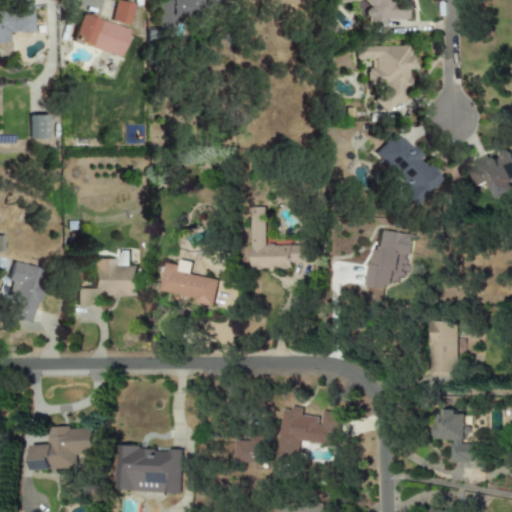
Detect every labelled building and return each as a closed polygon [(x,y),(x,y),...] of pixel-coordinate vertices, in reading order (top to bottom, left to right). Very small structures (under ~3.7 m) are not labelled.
[(10,0),(12,33),(30,32),(29,0),(10,0)] [(412,20),(412,4),(385,3),(385,0),(340,0),(340,1),(362,1),(362,18),(368,18),(367,27),(382,27),(382,20),(412,20)] [(109,22),(127,25),(131,4),(112,1),(109,22)] [(118,56),(126,28),(76,15),(68,43),(118,56)] [(353,47),(353,60),(372,59),(372,69),(364,69),(364,86),(376,86),(377,107),(404,106),(403,70),(408,70),(407,45),(353,47)] [(26,139),(46,139),(45,115),(26,115),(26,139)] [(405,186),(398,194),(411,206),(438,179),(416,158),(417,156),(392,132),(371,154),(405,186)] [(475,187),(488,182),(496,200),(511,193),(511,183),(511,181),(511,180),(511,159),(507,148),(496,153),(498,156),(489,160),(486,155),(472,161),(474,166),(467,169),(475,187)] [(250,269),(291,268),(291,263),(309,263),(309,245),(265,245),(265,207),(250,207),(250,269)] [(412,236),(373,230),(365,285),(389,289),(391,272),(394,272),(397,253),(409,255),(412,236)] [(74,289),(74,306),(96,306),(96,296),(136,296),(136,265),(113,266),(113,259),(89,259),(89,289),(74,289)] [(194,298),(193,303),(212,306),(217,279),(189,274),(191,262),(179,260),(178,265),(164,263),(159,291),(194,298)] [(9,318),(27,323),(42,270),(9,261),(4,280),(8,281),(2,301),(13,304),(9,318)] [(429,374),(455,375),(456,322),(430,322),(429,374)] [(277,451),(297,454),(298,441),(338,445),(341,413),(321,411),(320,417),(301,415),(302,409),(282,407),(277,451)] [(451,463),(480,462),(479,443),(464,443),(463,414),(455,414),(455,410),(439,410),(439,421),(433,421),(433,440),(450,439),(451,463)] [(32,470),(76,469),(75,455),(93,454),(92,427),(49,429),(50,444),(31,445),(32,470)] [(234,441),(233,462),(264,463),(265,436),(250,435),(250,441),(234,441)] [(116,491),(180,493),(181,449),(117,447),(116,491)] [(321,511),(321,503),(277,503),(277,511),(321,511)]
